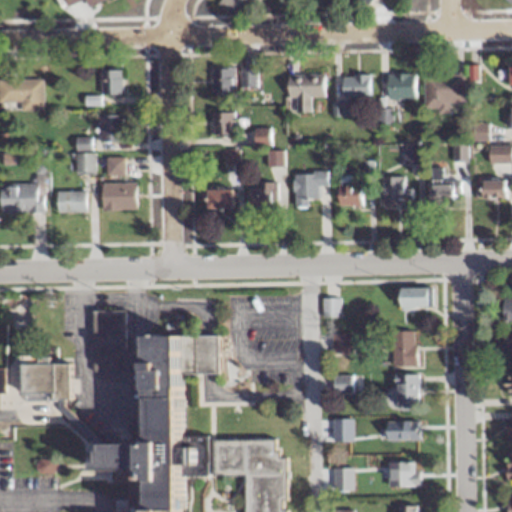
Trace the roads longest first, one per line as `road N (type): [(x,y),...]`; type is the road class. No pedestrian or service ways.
road 1 (residential): [(0,273),(511,260)]
road 2 (residential): [(0,38),(511,26)]
road 3 (residential): [(171,268),(177,0)]
road 4 (residential): [(460,262),(465,511)]
